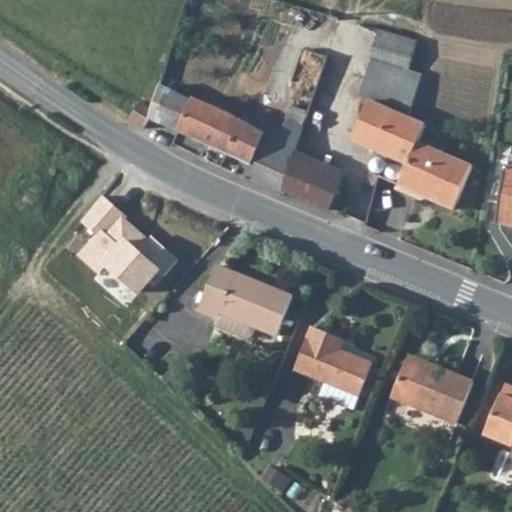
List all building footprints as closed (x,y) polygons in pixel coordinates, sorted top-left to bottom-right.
[(326,31),(324,40),(330,41),(339,17),(326,13),(322,30),(326,31)] [(370,103),(353,141),(387,155),(399,114),(420,38),(382,28),(361,99),(370,103)] [(284,194),(297,153),(305,126),(289,119),(284,131),(270,125),(268,130),(195,100),(193,105),(157,90),(150,109),(135,104),(130,118),(147,130),(150,122),(251,167),(247,179),(284,194)] [(399,114),(387,155),(410,166),(402,187),(457,211),(475,168),(420,144),(428,126),(399,114)] [(343,168),(297,153),(284,194),(329,211),(343,168)] [(375,167),(373,175),(382,177),(383,170),(375,167)] [(382,177),(373,175),(369,188),(378,190),(382,177)] [(215,268),(195,313),(215,322),(218,315),(252,329),(276,339),(292,301),(215,268)] [(252,329),(218,315),(215,322),(213,327),(243,340),(248,339),(252,329)] [(297,374),(326,386),(361,401),(374,369),(350,359),(347,364),(339,360),(347,343),(315,330),(297,374)] [(426,370),(407,362),(391,398),(456,426),(473,385),(437,370),(434,377),(430,376),(426,370)] [(356,412),(361,401),(326,386),(322,397),(356,412)] [(511,391),(507,389),(486,438),(511,449),(511,391)]
